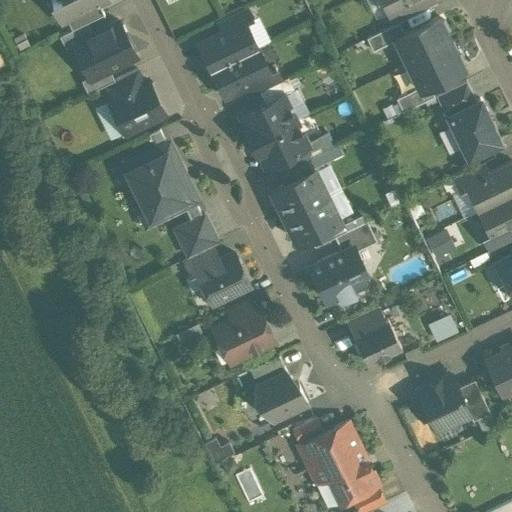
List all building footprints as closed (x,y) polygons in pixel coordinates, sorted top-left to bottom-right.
[(51,0),(61,20),(66,17),(98,1),(100,0),(51,0)] [(382,0),(388,11),(398,6),(410,0),(382,0)] [(433,0),(410,0),(398,6),(403,18),(435,2),(433,0)] [(98,1),(66,17),(71,28),(86,21),(104,12),(98,1)] [(244,5),(217,19),(222,29),(239,21),(240,23),(250,18),(244,5)] [(404,32),(395,36),(396,38),(408,61),(449,40),(444,29),(447,27),(442,17),(439,19),(437,15),(404,32)] [(91,32),(72,42),(73,43),(88,75),(89,76),(108,67),(135,54),(118,19),(91,32)] [(398,20),(366,36),(372,49),(396,38),(395,36),(404,32),(398,20)] [(71,28),(59,34),(65,47),(73,43),(72,42),(91,32),(86,21),(71,28)] [(222,29),(198,41),(211,67),(256,45),(249,31),(245,33),(240,23),(239,21),(222,29)] [(449,40),(408,61),(419,84),(420,86),(428,82),(462,66),(460,62),(463,60),(459,50),(455,52),(449,40)] [(256,45),(211,67),(224,93),(248,81),(265,73),(264,71),(259,61),(263,58),(256,45)] [(274,66),(264,71),(265,73),(248,81),(253,92),(258,89),(280,78),(274,66)] [(108,67),(89,76),(88,75),(81,79),(87,92),(106,83),(114,78),(108,67)] [(114,78),(106,83),(112,96),(143,81),(136,67),(114,78)] [(280,78),(258,89),(264,100),(281,92),(282,93),(293,87),(287,75),(280,78)] [(466,78),(435,93),(445,114),(447,113),(447,112),(475,98),(466,78)] [(112,96),(108,99),(124,131),(163,111),(147,79),(143,81),(112,96)] [(419,84),(395,96),(402,109),(434,93),(428,82),(420,86),(419,84)] [(264,100),(240,112),(246,126),(245,126),(251,138),(294,117),(282,93),(281,92),(264,100)] [(475,98),(447,112),(447,113),(467,154),(500,139),(479,96),(475,98)] [(294,117),(251,138),(257,151),(258,150),(265,163),(289,151),(306,143),(305,140),(294,117)] [(156,148),(168,142),(161,128),(149,133),(156,148)] [(306,143),(289,151),(294,162),(308,155),(327,146),(319,132),(305,140),(306,143)] [(196,200),(168,142),(156,148),(118,166),(146,224),(184,206),(196,200)] [(294,162),(278,170),(283,182),(314,167),(308,155),(294,162)] [(511,159),(487,172),(466,183),(466,184),(478,208),(511,191),(511,159)] [(482,161),(453,175),(459,188),(466,184),(466,183),(487,172),(482,161)] [(283,182),(271,188),(283,213),(326,192),(314,167),(283,182)] [(511,191),(478,208),(490,232),(491,233),(511,222),(511,191)] [(326,192),(283,213),(296,238),(308,232),(339,217),(326,192)] [(202,214),(196,200),(184,206),(191,219),(202,214)] [(216,243),(202,214),(191,219),(175,227),(189,255),(212,245),(216,243)] [(339,217),(308,232),(314,244),(334,234),(344,229),(344,228),(339,217)] [(366,217),(344,228),(344,229),(334,234),(341,248),(353,242),(356,248),(376,238),(366,217)] [(511,222),(491,233),(490,232),(483,235),(489,248),(511,237),(511,236),(511,222)] [(438,254),(456,244),(446,225),(427,235),(438,254)] [(341,248),(316,260),(312,272),(325,298),(338,292),(340,297),(354,290),(352,285),(364,279),(356,262),(361,259),(356,248),(353,242),(341,248)] [(189,255),(181,259),(189,275),(197,272),(196,270),(219,259),(212,245),(189,255)] [(219,259),(196,270),(197,272),(212,302),(249,284),(233,252),(219,259)] [(511,252),(496,260),(506,280),(511,276),(511,252)] [(255,296),(230,308),(235,319),(254,309),(254,310),(260,307),(255,296)] [(378,303),(346,319),(353,333),(385,317),(378,303)] [(235,319),(218,327),(233,358),(269,340),(261,325),(265,323),(262,317),(259,319),(254,310),(254,309),(235,319)] [(439,338),(455,330),(448,315),(432,323),(439,338)] [(385,317),(353,333),(367,361),(401,345),(387,316),(385,317)] [(511,344),(485,357),(501,391),(511,386),(511,344)] [(278,355),(250,369),(257,383),(285,369),(278,355)] [(257,383),(255,383),(254,399),(272,420),(307,402),(298,384),(292,382),(285,369),(257,383)] [(452,373),(439,379),(439,378),(437,379),(438,380),(431,383),(431,382),(429,383),(417,389),(435,426),(468,411),(469,410),(457,385),(452,373)] [(474,377),(457,385),(469,410),(468,411),(472,418),(489,410),(474,377)] [(309,404),(260,427),(263,434),(313,412),(309,404)] [(315,416),(293,426),(299,438),(320,427),(315,416)] [(347,419),(298,444),(310,466),(314,464),(322,479),(316,482),(327,505),(339,499),(352,493),(375,481),(377,480),(347,419)] [(375,481),(352,493),(360,511),(363,511),(371,508),(385,502),(375,481)] [(511,511),(511,498),(483,511),(511,511)]
